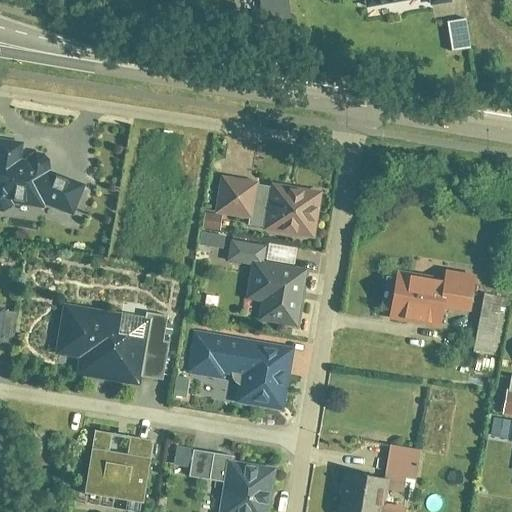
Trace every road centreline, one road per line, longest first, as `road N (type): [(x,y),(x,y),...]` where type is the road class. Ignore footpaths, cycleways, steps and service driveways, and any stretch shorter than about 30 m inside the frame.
road 1 (tertiary): [(360,109),(0,44)]
road 2 (residential): [(355,147),(0,89)]
road 3 (residential): [(0,392),(310,440)]
road 4 (residential): [(355,147),(310,440)]
road 5 (tertiary): [(511,132),(360,109)]
